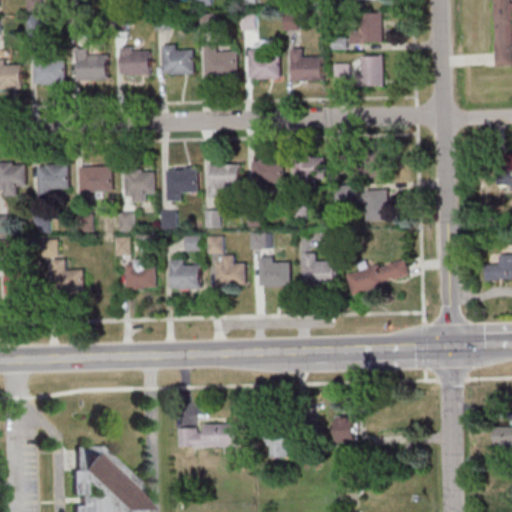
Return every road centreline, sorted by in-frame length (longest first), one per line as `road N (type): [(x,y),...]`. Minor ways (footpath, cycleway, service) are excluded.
road 1 (residential): [(454,511),(442,0)]
road 2 (residential): [(511,118),(0,126)]
road 3 (tertiary): [(454,348),(0,360)]
